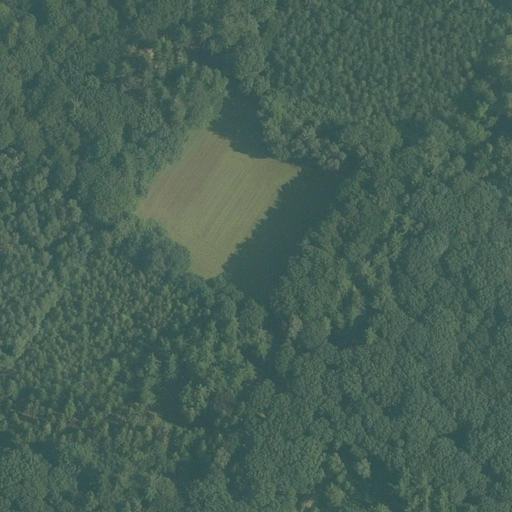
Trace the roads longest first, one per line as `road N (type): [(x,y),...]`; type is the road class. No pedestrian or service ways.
road 1 (track): [(0,172),(511,483)]
road 2 (track): [(313,358),(204,511)]
